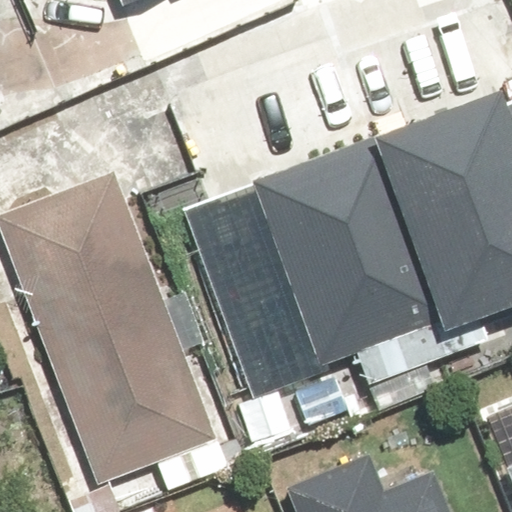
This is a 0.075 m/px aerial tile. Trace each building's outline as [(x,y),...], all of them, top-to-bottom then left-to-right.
[(0,111),(18,104),(0,59),(0,111)] [(511,100),(377,146),(438,324),(511,298),(511,100)] [(365,156),(261,194),(320,355),(424,317),(365,156)] [(127,175),(0,223),(0,232),(97,485),(228,436),(127,175)] [(281,332),(231,347),(245,393),(295,378),(281,332)] [(285,389),(239,404),(254,449),(299,435),(285,389)] [(468,511),(442,453),(379,480),(368,456),(295,488),(305,511),(468,511)] [(511,457),(499,462),(511,500),(511,457)]
